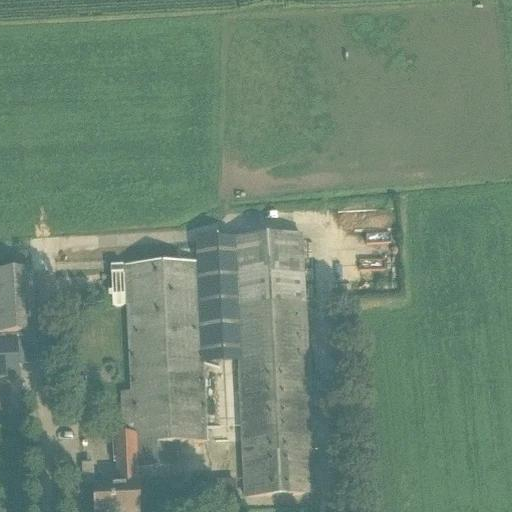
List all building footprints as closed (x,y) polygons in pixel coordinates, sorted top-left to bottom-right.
[(308,386),(306,349),(301,237),(232,241),(242,441),(244,499),(313,495),(311,458),(309,419),(309,410),(321,409),(320,386),(308,386)] [(205,424),(197,265),(137,268),(125,268),(131,394),(120,394),(122,438),(137,437),(138,463),(117,464),(118,487),(93,488),(94,501),(94,511),(137,511),(136,486),(135,470),(177,468),(176,445),(205,443),(205,424)] [(31,273),(0,274),(0,336),(35,335),(31,273)] [(0,380),(18,380),(16,343),(0,343),(0,380)] [(211,483),(212,494),(233,493),(233,482),(211,483)]
